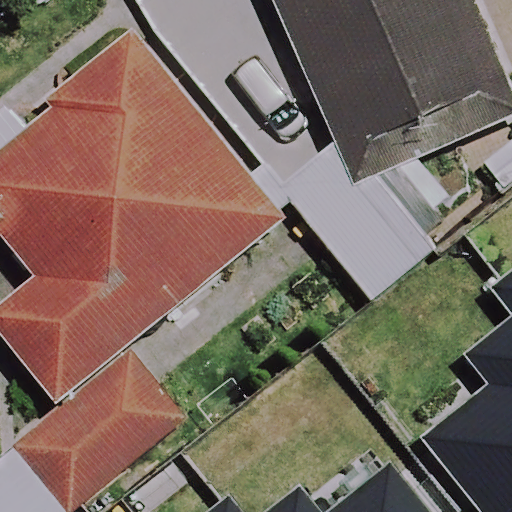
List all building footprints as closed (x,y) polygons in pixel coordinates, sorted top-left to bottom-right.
[(511,126),(511,80),(470,0),(276,0),(378,195),(511,126)] [(297,229),(141,44),(0,161),(0,220),(44,273),(0,310),(0,328),(70,411),(32,443),(89,511),(95,511),(206,419),(150,352),(297,229)] [(423,258),(335,149),(284,190),(372,299),(423,258)] [(511,313),(464,352),(511,412),(511,313)] [(62,511),(15,451),(0,463),(0,511),(62,511)] [(394,511),(376,489),(347,511),(394,511)]
